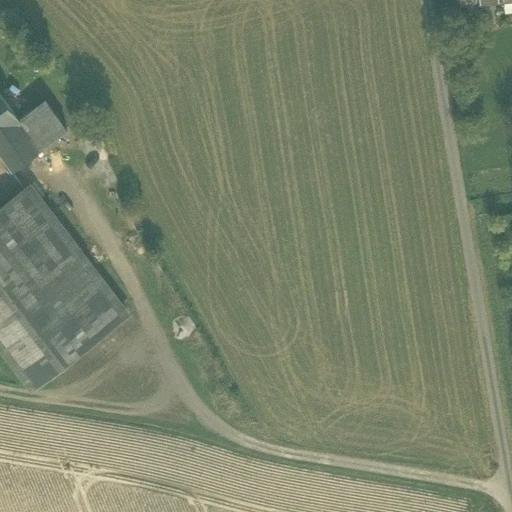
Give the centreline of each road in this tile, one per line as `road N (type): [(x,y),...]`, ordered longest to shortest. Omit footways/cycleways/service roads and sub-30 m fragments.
road 1 (unclassified): [(509,491),(192,433),(0,383)]
road 2 (track): [(511,505),(426,0)]
